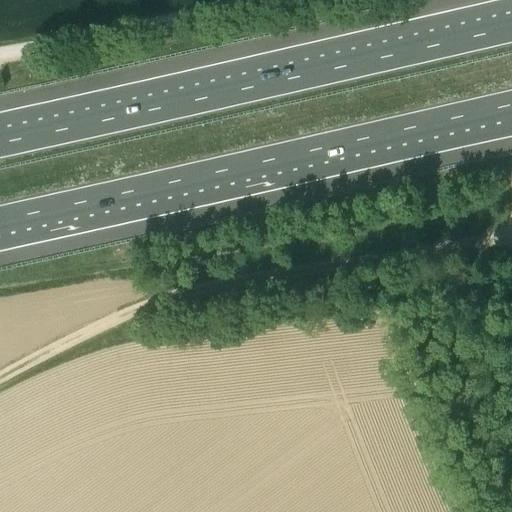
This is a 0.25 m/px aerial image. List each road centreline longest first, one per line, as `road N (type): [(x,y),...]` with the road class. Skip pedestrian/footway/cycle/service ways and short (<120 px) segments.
road 1 (track): [(511,234),(178,299),(0,378)]
road 2 (motorway): [(511,25),(0,139)]
road 3 (motorway): [(0,222),(511,109)]
road 4 (track): [(261,0),(0,57)]
road 5 (unclassified): [(511,145),(474,0)]
